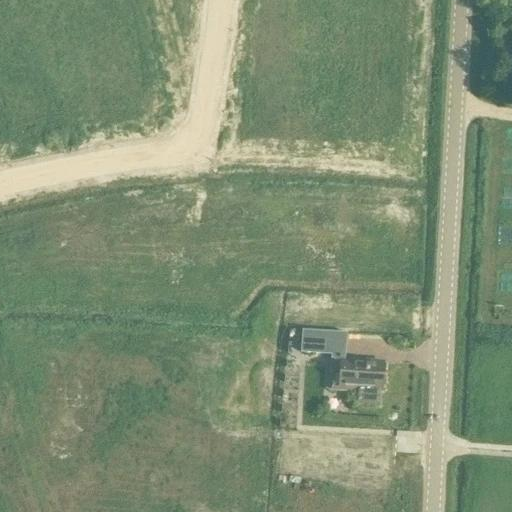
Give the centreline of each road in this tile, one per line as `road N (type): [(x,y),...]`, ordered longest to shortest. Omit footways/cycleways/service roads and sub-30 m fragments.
road 1 (unclassified): [(430,511),(458,0)]
road 2 (residential): [(0,318),(166,274),(123,511)]
road 3 (residential): [(215,0),(205,152),(0,188)]
road 4 (unknown): [(166,274),(205,152)]
